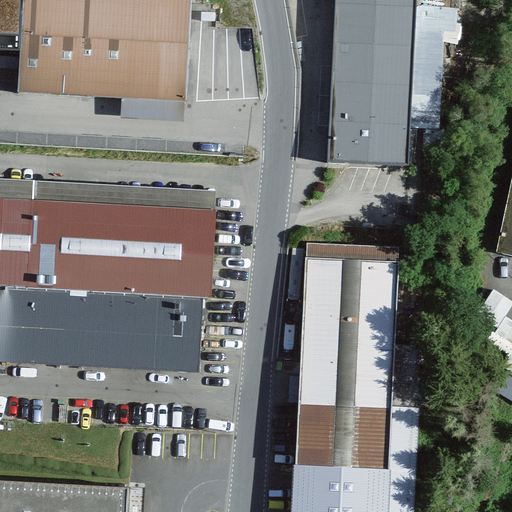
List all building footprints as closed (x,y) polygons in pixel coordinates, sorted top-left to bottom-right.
[(0,0),(0,49),(23,50),(25,0),(0,0)] [(197,0),(25,0),(23,50),(21,112),(193,119),(197,0)] [(421,0),(335,0),(331,174),(416,176),(421,0)] [(511,274),(511,174),(492,270),(511,274)] [(0,356),(200,373),(217,192),(0,179),(0,356)] [(306,265),(296,511),(394,511),(404,269),(306,265)] [(0,496),(0,511),(139,511),(140,501),(0,496)]
